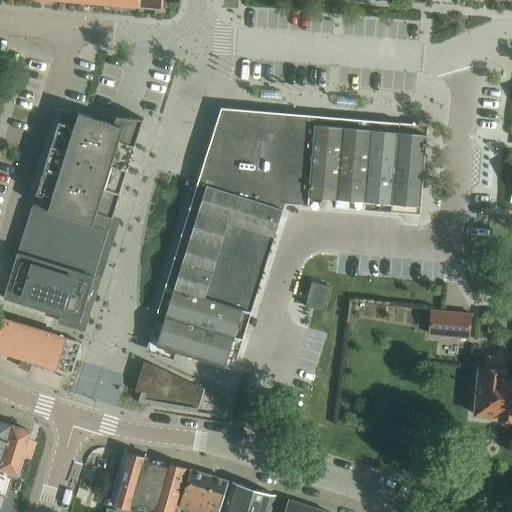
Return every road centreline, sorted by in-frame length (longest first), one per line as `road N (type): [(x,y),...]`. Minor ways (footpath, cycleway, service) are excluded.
road 1 (tertiary): [(408,511),(210,441),(145,435),(78,416)]
road 2 (residential): [(511,33),(423,62),(197,41)]
road 3 (residential): [(0,262),(38,139)]
road 4 (residential): [(72,30),(197,41)]
